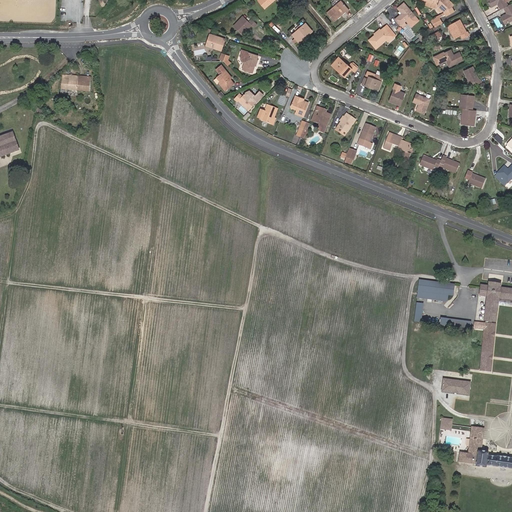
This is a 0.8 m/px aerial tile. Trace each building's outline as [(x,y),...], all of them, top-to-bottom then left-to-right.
[(414,11),(405,0),(404,0),(398,5),(402,10),(395,16),(400,22),(408,16),(409,17),(408,18),(412,23),(419,17),(414,11)] [(430,0),(438,3),(437,6),(440,9),(444,10),(446,14),(454,9),(452,6),(454,3),(450,0),(430,0)] [(349,10),(341,1),(328,12),(335,20),(346,11),(346,12),(349,10)] [(507,5),(503,7),(506,12),(500,16),(503,23),(511,18),(511,6),(511,3),(507,5)] [(250,18),(245,13),(235,23),(243,30),(252,21),(255,24),(258,20),(253,15),(250,18)] [(432,17),(436,24),(442,20),(439,14),(432,17)] [(306,31),(311,26),(305,19),(293,30),(300,38),(307,32),(306,31)] [(465,31),(459,19),(451,23),(454,28),(451,30),(454,37),(460,34),(462,38),(468,34),(466,31),(465,31)] [(387,22),(380,28),(374,33),(369,38),(376,46),(386,37),(390,33),(394,30),(387,22)] [(432,32),(432,33),(434,37),(441,34),(439,29),(432,32)] [(206,43),(213,46),(213,44),(222,47),(225,37),(210,32),(206,43)] [(258,53),(248,49),(243,67),(253,70),(258,53)] [(446,59),(449,65),(461,59),(458,52),(452,55),(449,49),(435,55),(438,62),(446,59)] [(336,63),(342,56),(339,54),(331,62),(339,69),(341,67),(336,63)] [(341,67),(339,69),(345,74),(352,67),(354,69),(357,65),(352,60),(349,63),(342,56),(336,63),(341,67)] [(234,79),(231,75),(228,72),(229,70),(222,63),(217,68),(220,71),(217,74),(221,78),(220,79),(226,86),(234,79)] [(471,67),(463,72),(470,84),(473,82),(475,86),(481,83),(479,79),(478,80),(471,67)] [(370,84),(373,86),(378,87),(381,80),(369,75),(368,78),(364,76),(362,83),(369,86),(370,84)] [(60,76),(59,91),(75,92),(76,77),(60,76)] [(92,78),(76,77),(75,92),(91,92),(92,78)] [(392,89),(389,98),(396,101),(400,103),(404,93),(392,89)] [(244,94),(241,91),(237,96),(240,99),(241,98),(245,100),(244,101),(252,107),(258,99),(247,90),(244,94)] [(429,98),(415,92),(412,100),(418,103),(416,109),(423,113),(429,98)] [(302,99),(303,98),(303,96),(296,93),(291,105),(298,108),(296,111),(304,115),(309,102),(302,99)] [(461,104),(460,108),(463,108),(472,110),(474,95),(462,94),(461,99),(462,99),(462,104),(461,104)] [(272,121),(275,115),(278,106),(269,102),(266,108),(264,107),(260,115),(263,116),(262,117),(272,121)] [(328,125),(332,113),(329,111),(329,112),(324,110),(325,107),(319,105),(314,119),(320,121),(319,124),(323,126),(324,123),(328,125)] [(472,110),(463,108),(462,113),(464,113),(463,119),(461,119),(461,123),(472,125),(475,110),(472,110)] [(349,112),(347,115),(343,120),(340,124),(344,127),(349,130),(357,117),(349,112)] [(377,127),(368,123),(361,138),(371,142),(377,127)] [(344,127),(343,128),(339,125),(336,130),(344,137),(349,130),(344,127)] [(0,157),(20,151),(14,133),(0,138),(0,157)] [(399,146),(402,140),(403,137),(390,133),(385,147),(392,150),(394,144),(399,146)] [(497,134),(494,139),(499,144),(503,140),(497,134)] [(408,152),(411,144),(402,140),(399,146),(399,148),(404,150),(401,156),(409,160),(411,153),(408,152)] [(357,151),(350,148),(347,156),(354,159),(357,151)] [(440,164),(441,162),(437,160),(437,161),(424,156),(421,164),(433,170),(435,167),(438,169),(440,164)] [(441,162),(440,164),(444,165),(443,168),(456,174),(459,164),(446,159),(447,158),(443,156),(441,162)] [(511,166),(507,171),(503,168),(498,174),(507,183),(511,178),(511,166)] [(472,174),(467,172),(465,179),(469,180),(468,183),(482,189),(485,180),(472,175),(472,174)] [(504,187),(507,183),(498,174),(495,177),(504,187)] [(453,296),(454,283),(420,279),(418,299),(447,302),(448,295),(453,296)] [(498,288),(480,286),(479,297),(487,298),(498,299),(511,301),(511,292),(511,289),(505,288),(505,283),(499,282),(498,288)] [(487,298),(479,370),(491,371),(492,358),(495,335),(498,299),(487,298)] [(427,301),(416,300),(414,322),(424,323),(427,301)] [(448,318),(447,325),(472,327),(472,320),(448,318)] [(443,381),(441,392),(468,395),(469,384),(443,381)] [(486,427),(472,425),(469,450),(462,449),(461,460),(476,462),(476,464),(487,465),(487,464),(511,466),(511,455),(507,454),(495,453),(495,455),(489,454),(489,450),(483,449),(486,427)]
